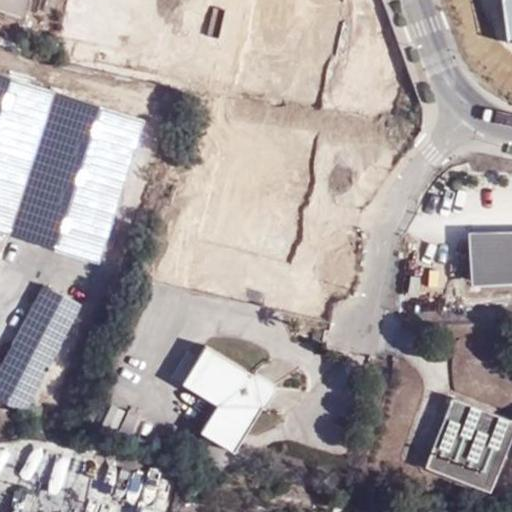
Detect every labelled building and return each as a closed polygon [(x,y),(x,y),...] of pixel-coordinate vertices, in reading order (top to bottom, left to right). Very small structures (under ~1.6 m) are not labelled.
[(0,0),(0,9),(18,16),(23,0),(0,0)] [(64,0),(57,46),(372,98),(378,60),(346,54),(355,0),(260,0),(258,9),(201,0),(64,0)] [(0,231),(105,265),(153,121),(0,71),(0,231)] [(198,155),(236,167),(245,137),(207,125),(198,155)] [(197,159),(191,185),(205,189),(212,163),(197,159)] [(147,257),(181,268),(205,196),(171,185),(147,257)] [(511,244),(479,245),(480,284),(511,283),(511,244)] [(0,395),(34,414),(91,306),(51,286),(0,381),(0,395)] [(256,374),(255,376),(208,347),(183,386),(218,407),(201,435),(236,456),(274,396),(274,388),(271,383),(256,374)] [(511,423),(460,399),(427,466),(490,494),(511,448),(511,423)]
